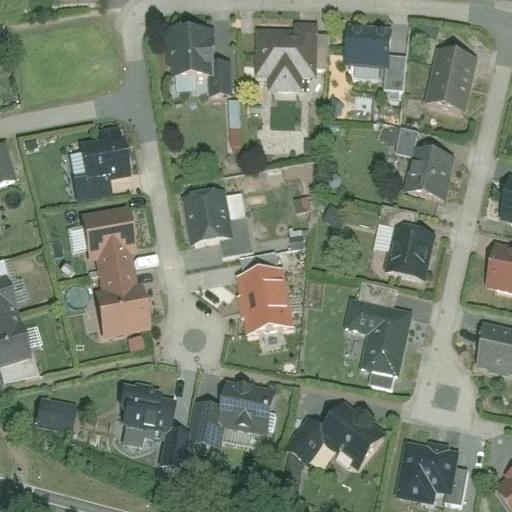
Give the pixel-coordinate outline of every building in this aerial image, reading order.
[(173,36),(175,93),(210,92),(210,107),(238,107),(236,70),(216,70),(215,35),(173,36)] [(385,98),(408,100),(411,66),(394,64),(397,38),(354,35),(350,76),(387,79),(385,98)] [(307,103),(307,86),(320,86),(320,76),(332,77),(332,43),(321,43),(321,40),(259,39),(258,84),(273,85),(272,102),(307,103)] [(441,58),(429,112),(469,120),(481,66),(441,58)] [(330,121),(338,126),(348,113),(340,108),(330,121)] [(309,111),(309,129),(324,129),(324,111),(309,111)] [(403,114),(401,134),(415,135),(417,115),(403,114)] [(405,140),(401,161),(419,165),(423,144),(405,140)] [(126,145),(83,153),(90,189),(132,181),(126,145)] [(233,150),(222,159),(234,175),(245,167),(233,150)] [(0,194),(19,190),(10,153),(0,155),(0,194)] [(412,203),(449,211),(459,168),(422,160),(412,203)] [(76,193),(78,212),(113,208),(110,188),(76,193)] [(223,253),(226,269),(257,264),(251,226),(236,228),(231,202),(189,209),(197,257),(223,253)] [(335,214),(325,231),(342,241),(351,224),(335,214)] [(422,223),(389,215),(384,238),(403,242),(393,283),(427,291),(438,244),(418,239),(422,223)] [(94,267),(101,266),(108,300),(102,302),(110,345),(154,337),(146,293),(138,294),(132,262),(141,260),(134,223),(87,232),(94,267)] [(293,245),(296,257),(310,254),(307,241),(293,245)] [(511,255),(502,252),(490,293),(511,299),(511,255)] [(6,268),(0,269),(0,285),(10,283),(6,268)] [(288,272),(241,280),(250,339),(297,331),(288,272)] [(0,374),(34,366),(25,331),(16,333),(13,320),(21,318),(13,285),(0,288),(0,374)] [(399,299),(367,291),(363,305),(396,313),(399,299)] [(418,321),(380,312),(356,307),(349,338),(373,344),(366,373),(404,382),(418,321)] [(511,342),(488,338),(480,375),(511,381),(511,342)] [(37,368),(1,375),(4,390),(40,383),(37,368)] [(200,412),(192,450),(226,457),(230,436),(272,445),(280,402),(233,393),(228,418),(200,412)] [(129,398),(121,432),(170,443),(178,409),(129,398)] [(47,407),(41,434),(75,442),(81,415),(47,407)] [(322,432),(298,464),(320,482),(338,459),(350,468),(361,476),(388,442),(350,412),(330,438),(322,432)] [(169,449),(163,471),(178,475),(184,453),(169,449)] [(455,506),(463,463),(410,453),(400,506),(430,511),(437,511),(439,503),(455,506)] [(457,511),(459,511),(470,511),(476,483),(462,480),(457,511)] [(511,511),(511,488),(500,498),(511,511)]
